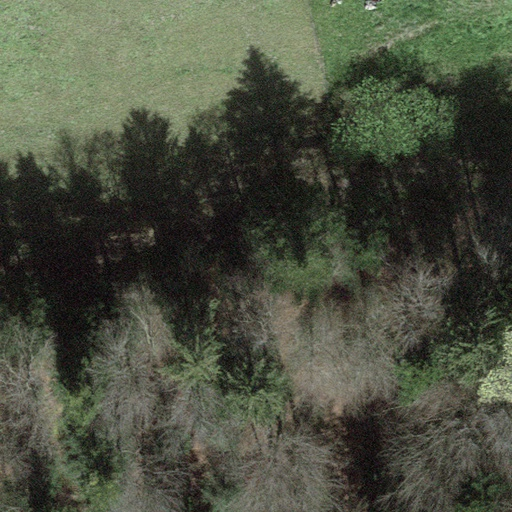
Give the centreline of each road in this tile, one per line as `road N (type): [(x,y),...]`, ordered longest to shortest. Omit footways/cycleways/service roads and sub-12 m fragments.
road 1 (track): [(0,282),(172,233),(243,228),(278,189),(304,180),(378,181)]
road 2 (track): [(511,167),(405,189),(378,181),(376,162),(405,142),(511,106)]
